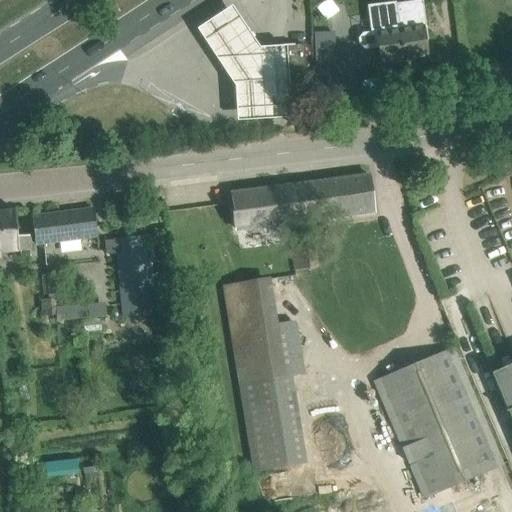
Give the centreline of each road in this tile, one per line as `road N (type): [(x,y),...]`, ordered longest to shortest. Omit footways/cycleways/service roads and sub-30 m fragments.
road 1 (unclassified): [(0,182),(511,126)]
road 2 (primary): [(59,73),(170,0)]
